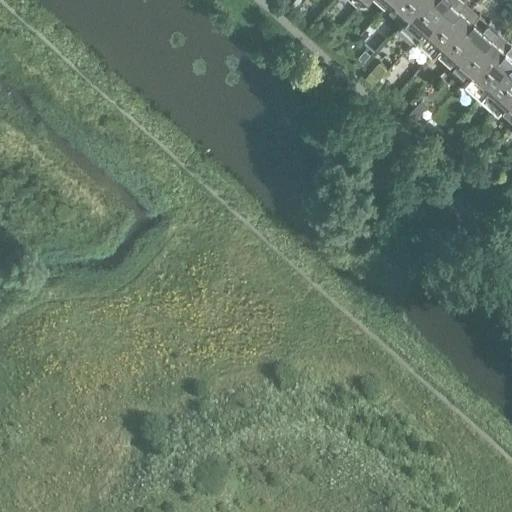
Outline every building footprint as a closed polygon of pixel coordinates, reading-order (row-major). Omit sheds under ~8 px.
[(390,0),(388,3),(404,17),(419,0),(390,0)] [(419,0),(404,17),(420,31),(448,0),(419,0)] [(466,0),(448,0),(420,31),(436,46),(473,5),(466,0)] [(473,5),(436,46),(453,60),(489,19),(473,5)] [(489,19),(453,60),(469,74),(505,34),(489,19)] [(511,40),(505,34),(469,74),(485,89),(511,58),(511,40)] [(357,57),(367,45),(358,38),(348,49),(357,57)] [(511,58),(485,89),(501,103),(511,90),(511,58)] [(373,84),(387,69),(378,62),(365,77),(373,84)] [(511,90),(501,103),(511,112),(511,90)] [(413,106),(419,100),(414,95),(408,102),(413,106)] [(407,114),(416,122),(430,107),(422,99),(407,114)] [(432,137),(437,142),(442,137),(436,132),(432,137)] [(450,142),(446,147),(454,155),(459,149),(450,142)] [(484,172),(479,178),(488,186),(492,181),(484,172)] [(501,189),(497,194),(502,199),(506,194),(501,189)]
